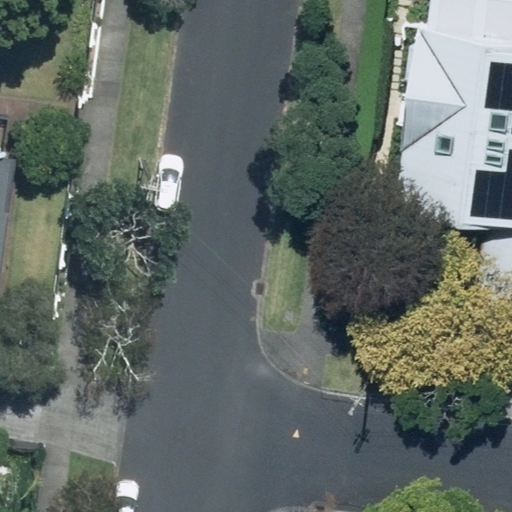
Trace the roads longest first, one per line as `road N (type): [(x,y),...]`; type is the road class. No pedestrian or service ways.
road 1 (residential): [(244,0),(189,426)]
road 2 (residential): [(189,426),(511,471)]
